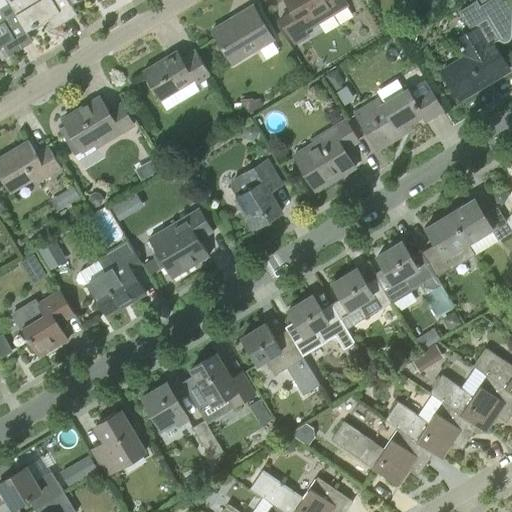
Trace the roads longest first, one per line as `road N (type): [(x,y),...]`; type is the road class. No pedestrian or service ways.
road 1 (residential): [(0,433),(511,123)]
road 2 (residential): [(0,110),(183,0)]
